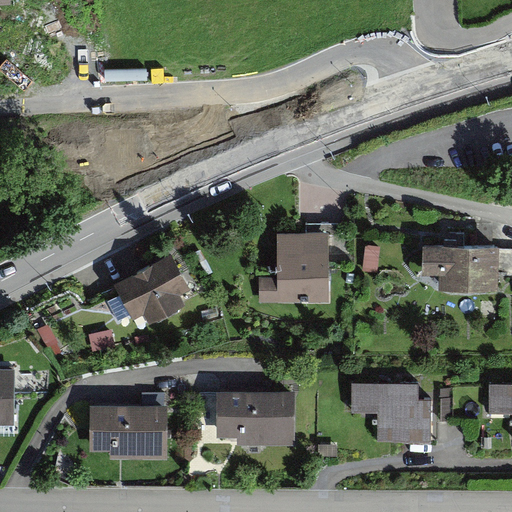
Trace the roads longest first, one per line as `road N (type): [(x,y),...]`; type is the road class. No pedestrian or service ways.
road 1 (secondary): [(511,68),(299,142),(0,282)]
road 2 (residential): [(511,40),(258,88),(0,108)]
road 3 (residential): [(0,506),(511,508)]
